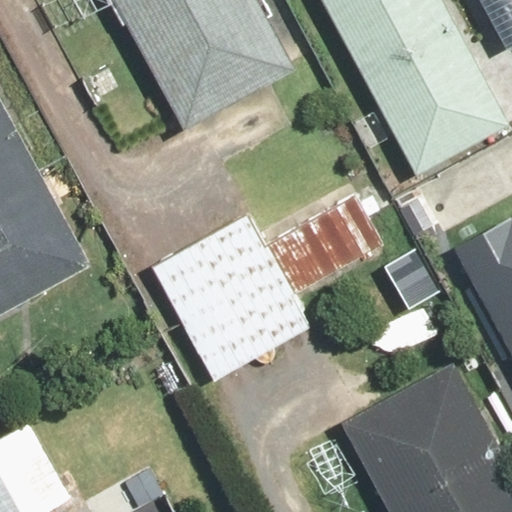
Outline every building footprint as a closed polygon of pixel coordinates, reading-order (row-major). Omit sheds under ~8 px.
[(108,0),(179,131),(294,69),(256,0),(108,0)] [(442,0),(320,0),(415,175),(509,124),(442,0)] [(0,315),(91,269),(0,103),(0,315)] [(511,209),(447,247),(511,359),(511,209)] [(252,213),(150,268),(209,378),(311,323),(252,213)] [(511,511),(511,470),(454,362),(340,424),(387,511),(511,511)] [(29,426),(0,442),(0,511),(34,511),(67,494),(29,426)]
